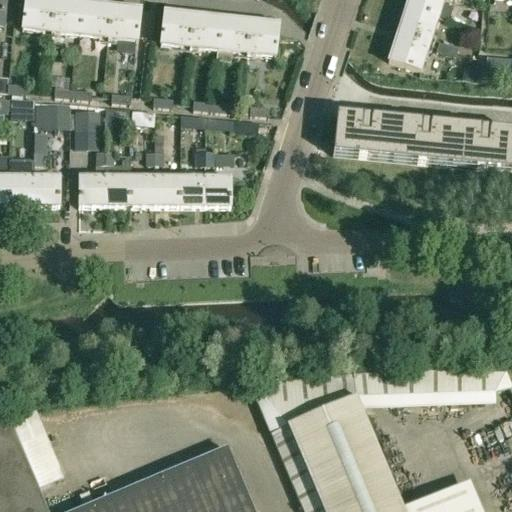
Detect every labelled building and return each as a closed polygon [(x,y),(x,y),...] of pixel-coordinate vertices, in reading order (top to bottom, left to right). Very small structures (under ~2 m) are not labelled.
[(51,37),(55,4),(26,0),(22,34),(51,37)] [(438,21),(444,0),(410,0),(407,11),(438,21)] [(80,41),(83,7),(55,4),(51,37),(80,41)] [(108,44),(112,10),(83,7),(80,41),(108,44)] [(112,10),(108,44),(137,47),(141,13),(112,10)] [(429,48),(438,21),(407,11),(398,38),(429,48)] [(190,53),(193,19),(164,16),(161,49),(190,53)] [(218,56),(222,22),(193,19),(190,53),(218,56)] [(246,59),(250,25),(222,22),(218,56),(217,64),(232,66),(233,57),(246,59)] [(250,25),(246,59),(275,62),(279,28),(250,25)] [(420,75),(429,48),(398,38),(389,65),(388,66),(420,76),(421,75),(420,75)] [(446,58),(449,49),(440,46),(437,55),(446,58)] [(449,49),(446,58),(456,61),(459,52),(449,49)] [(511,62),(487,61),(486,80),(511,81),(511,62)] [(0,97),(7,98),(8,89),(9,82),(0,81),(0,97)] [(8,89),(7,98),(11,98),(21,99),(27,100),(28,91),(14,89),(8,89)] [(54,92),(53,102),(91,106),(92,96),(54,92)] [(21,104),(21,99),(11,98),(10,114),(34,116),(34,107),(34,105),(21,104)] [(111,108),(130,110),(131,99),(112,98),(111,108)] [(153,112),(171,114),(172,103),(154,102),(153,112)] [(193,106),(192,116),(230,119),(231,109),(193,106)] [(70,110),(34,107),(34,116),(34,133),(70,133),(70,110)] [(251,111),(250,121),(269,123),(270,113),(251,111)] [(130,115),(105,113),(104,124),(129,126),(130,115)] [(99,116),(75,116),(75,140),(99,140),(99,116)] [(142,131),(143,117),(132,116),(131,130),(142,131)] [(363,162),(367,124),(337,121),(333,159),(363,162)] [(206,135),(234,137),(235,125),(207,123),(206,135)] [(393,165),(396,127),(367,124),(363,162),(393,165)] [(105,156),(113,156),(113,147),(112,147),(112,126),(105,126),(105,156)] [(422,167),(426,130),(396,127),(393,165),(422,167)] [(452,170),(455,133),(426,130),(422,167),(452,170)] [(481,173),(485,135),(455,133),(452,170),(481,173)] [(511,137),(485,135),(481,173),(511,176),(511,169),(511,137)] [(155,139),(155,156),(164,156),(164,139),(155,139)] [(43,170),(43,156),(34,156),(34,165),(34,170),(43,170)] [(95,170),(105,170),(105,156),(95,156),(95,170)] [(105,156),(105,170),(114,170),(114,156),(105,156)] [(145,170),(155,170),(155,156),(145,156),(145,170)] [(155,156),(155,170),(164,170),(164,156),(155,156)] [(205,157),(205,171),(214,171),(214,156),(205,157)] [(195,171),(205,171),(205,157),(195,157),(195,171)] [(9,165),(9,181),(9,211),(34,211),(34,181),(34,170),(34,165),(9,165)] [(0,211),(9,211),(9,181),(0,180),(0,211)] [(46,181),(34,181),(34,211),(59,211),(60,181),(46,181)] [(105,212),(105,181),(79,181),(79,212),(105,212)] [(130,212),(130,181),(105,181),(105,212),(130,212)] [(155,212),(155,182),(130,181),(130,212),(155,212)] [(180,212),(180,182),(155,182),(155,212),(180,212)] [(205,212),(205,182),(180,182),(180,212),(205,212)] [(205,182),(205,212),(230,212),(231,182),(205,182)] [(271,438),(301,511),(400,511),(354,403),(271,438)] [(251,511),(227,452),(83,511),(45,511),(9,427),(0,430),(0,511),(251,511)]
